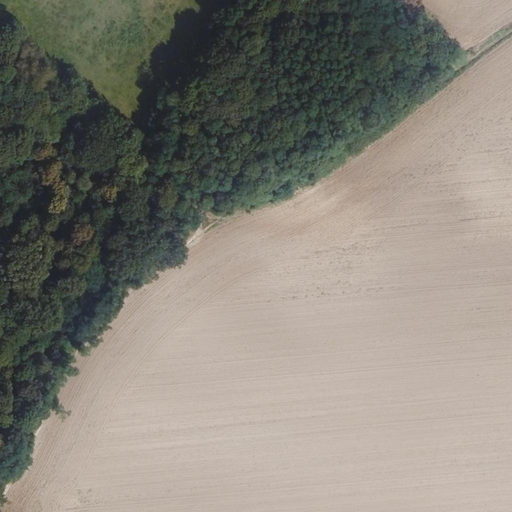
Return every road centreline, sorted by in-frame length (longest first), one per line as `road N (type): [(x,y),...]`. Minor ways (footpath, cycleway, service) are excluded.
road 1 (track): [(511,25),(204,221)]
road 2 (track): [(204,221),(120,299),(58,393),(29,465),(0,508)]
road 3 (track): [(0,60),(204,221)]
